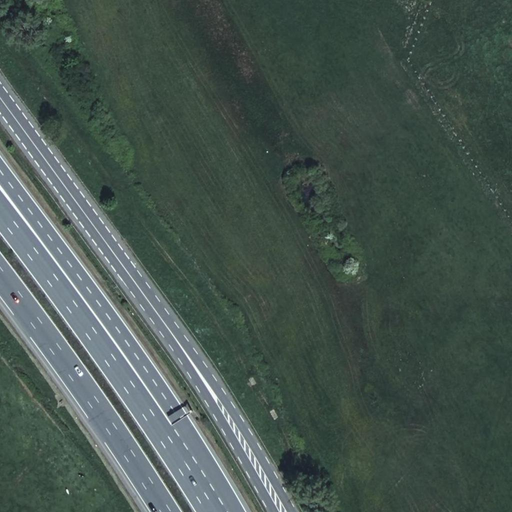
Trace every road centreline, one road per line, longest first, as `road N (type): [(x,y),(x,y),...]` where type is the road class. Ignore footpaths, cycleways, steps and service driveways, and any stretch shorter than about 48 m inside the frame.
road 1 (primary): [(0,97),(191,361),(284,511)]
road 2 (motorway): [(162,434),(140,362),(0,171)]
road 3 (motorway): [(0,274),(165,511)]
road 4 (motorway): [(162,434),(0,209)]
